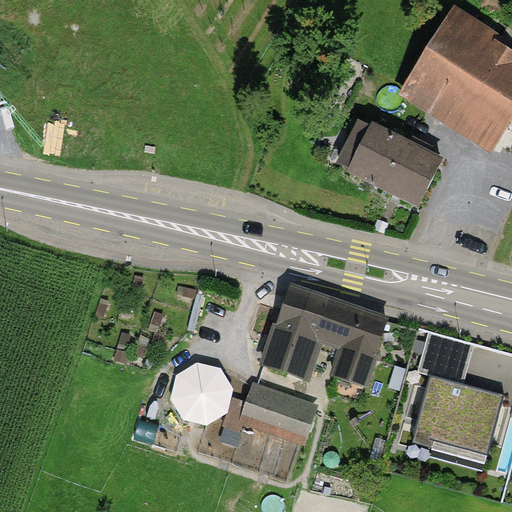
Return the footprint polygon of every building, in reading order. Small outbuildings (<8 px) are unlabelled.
[(511,44),(455,11),(400,102),(496,159),(511,132),(511,44)] [(444,165),(371,129),(347,176),(421,212),(444,165)] [(511,180),(484,221),(499,232),(511,213),(511,180)] [(391,320),(293,287),(267,366),(311,380),(322,347),(376,365),(391,320)] [(221,372),(198,367),(177,378),(170,404),(183,425),(210,431),(230,416),(235,394),(221,372)] [(501,483),(511,443),(511,405),(430,383),(409,457),(501,483)] [(324,410),(256,386),(242,425),(310,449),(324,410)]
